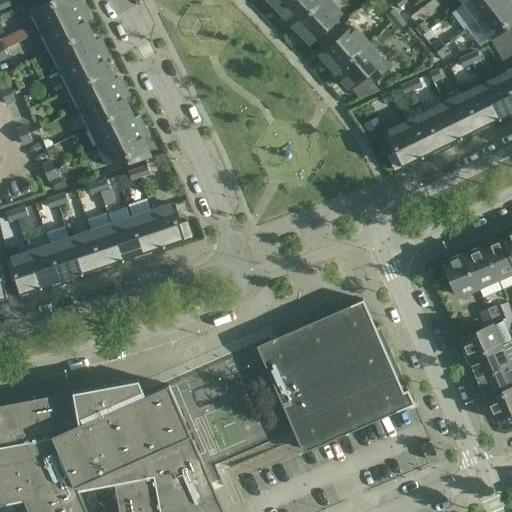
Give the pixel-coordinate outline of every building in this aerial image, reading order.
[(0,0),(0,7),(1,9),(10,5),(7,0),(0,0)] [(52,0),(31,11),(41,31),(84,10),(79,0),(75,2),(73,0),(52,0)] [(268,0),(279,11),(290,0),(268,0)] [(290,0),(279,11),(294,27),(321,0),(290,0)] [(329,24),(341,14),(327,0),(321,0),(294,27),(309,43),(315,37),(321,43),(335,31),(329,24)] [(468,0),(464,3),(477,20),(503,0),(468,0)] [(511,6),(507,0),(503,0),(477,20),(491,39),(511,22),(511,6)] [(41,31),(51,50),(89,31),(84,22),(89,19),(84,10),(41,31)] [(386,15),(393,22),(399,17),(392,10),(386,15)] [(405,25),(399,17),(393,22),(399,30),(405,25)] [(415,28),(422,36),(428,31),(422,23),(415,28)] [(511,27),(511,25),(503,31),(507,38),(511,34),(511,27)] [(352,27),(341,37),(335,31),(321,43),(326,49),(320,55),(334,71),(366,43),(352,27)] [(51,50),(60,70),(103,48),(98,39),(94,41),(89,31),(51,50)] [(507,38),(503,31),(495,37),(500,44),(507,38)] [(431,47),(436,53),(444,46),(439,40),(431,47)] [(334,71),(330,75),(338,84),(342,80),(349,89),(350,88),(359,98),(377,89),(365,75),(368,73),(373,79),(387,67),(366,43),(334,71)] [(449,53),(444,46),(436,53),(441,59),(449,53)] [(60,70),(70,89),(108,70),(103,60),(108,58),(103,48),(60,70)] [(477,52),(468,56),(471,63),(480,59),(477,52)] [(471,63),(468,56),(459,60),(462,67),(471,63)] [(70,89),(79,108),(122,87),(118,77),(113,80),(108,70),(70,89)] [(429,74),(432,81),(441,77),(438,70),(429,74)] [(511,71),(502,77),(511,96),(511,71)] [(511,96),(502,77),(483,86),(499,118),(508,114),(511,118),(511,117),(511,96)] [(418,79),(409,83),(412,90),(422,86),(418,79)] [(412,90),(409,83),(400,87),(403,95),(412,90)] [(0,91),(2,97),(12,93),(9,86),(0,89),(0,91)] [(483,86),(463,96),(482,133),(491,128),(489,123),(499,118),(483,86)] [(79,108),(89,128),(127,109),(123,99),(127,97),(122,87),(79,108)] [(380,96),(384,104),(393,99),(389,92),(380,96)] [(12,93),(2,97),(5,105),(15,101),(12,93)] [(463,96),(444,105),(460,138),(470,133),(472,137),(482,133),(463,96)] [(444,105),(425,115),(443,152),(453,147),(450,142),(460,138),(444,105)] [(89,128),(99,147),(142,126),(137,116),(132,118),(127,109),(89,128)] [(425,115),(405,124),(421,157),(431,152),(433,157),(443,152),(425,115)] [(405,124),(385,134),(394,152),(387,155),(394,170),(421,157),(405,124)] [(19,137),(28,134),(25,126),(16,130),(19,137)] [(147,135),(142,126),(99,147),(109,167),(147,148),(142,138),(147,135)] [(28,134),(19,137),(22,145),(31,141),(28,134)] [(128,165),(151,157),(147,148),(125,159),(128,165)] [(45,173),(54,170),(51,162),(42,166),(45,173)] [(137,169),(140,177),(149,174),(146,166),(137,169)] [(140,177),(137,169),(127,173),(130,180),(140,177)] [(54,170),(45,173),(48,181),(57,177),(54,170)] [(96,183),(99,191),(108,188),(106,180),(96,183)] [(99,191),(96,183),(87,186),(89,194),(99,191)] [(55,197),(58,205),(67,201),(65,194),(55,197)] [(58,205),(55,197),(46,200),(48,208),(58,205)] [(163,246),(192,236),(187,220),(179,223),(173,205),(151,212),(163,246)] [(15,211),(17,218),(27,215),(24,207),(15,211)] [(17,218),(15,211),(5,214),(8,221),(17,218)] [(151,212),(131,219),(144,258),(154,254),(153,249),(163,246),(151,212)] [(131,219),(111,226),(122,260),(132,256),(134,261),(144,258),(131,219)] [(111,226),(90,232),(103,271),(113,268),(112,263),(122,260),(111,226)] [(90,232),(70,239),(81,273),(91,270),(93,275),(103,271),(90,232)] [(511,233),(503,237),(511,258),(511,233)] [(497,278),(511,271),(511,258),(503,237),(502,237),(503,238),(484,247),(497,278)] [(70,239),(49,246),(62,285),(72,282),(71,277),(81,273),(70,239)] [(49,246),(29,253),(40,287),(50,284),(52,289),(62,285),(49,246)] [(477,287),(497,278),(484,247),(465,255),(464,254),(463,254),(477,287)] [(29,253),(7,260),(20,299),(31,296),(30,291),(40,287),(29,253)] [(463,254),(443,263),(457,296),(477,287),(463,254)] [(302,453),(397,411),(413,404),(380,327),(375,329),(363,300),(260,345),(256,346),(302,453)] [(499,316),(495,307),(487,310),(491,319),(499,316)] [(478,313),(482,322),(491,319),(487,310),(478,313)] [(460,339),(469,360),(500,346),(491,325),(460,339)] [(500,346),(469,360),(477,379),(509,366),(508,365),(511,363),(511,341),(500,346)] [(477,379),(486,399),(511,387),(511,373),(509,366),(477,379)] [(0,405),(0,505),(5,504),(12,503),(23,501),(28,511),(87,511),(78,491),(114,484),(118,511),(223,511),(214,490),(212,486),(211,483),(208,475),(174,399),(168,385),(144,395),(138,380),(93,388),(0,405)] [(511,387),(486,399),(495,420),(511,412),(511,387)] [(430,441),(420,445),(426,460),(436,455),(430,441)]
